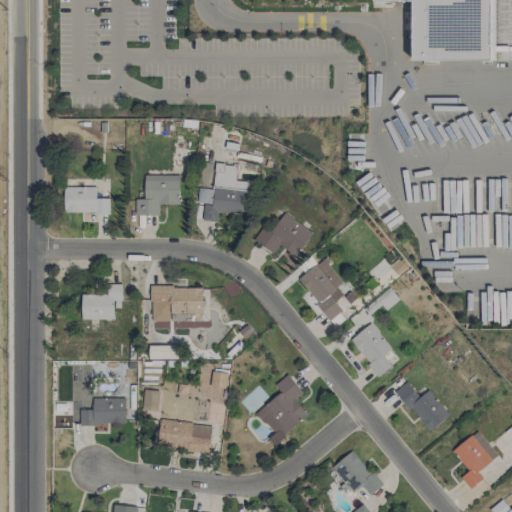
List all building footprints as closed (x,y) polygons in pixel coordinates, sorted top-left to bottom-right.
[(491,0),(491,56),(415,55),(415,1),(376,1),(376,0),(491,0)] [(242,214),(246,181),(235,180),(237,166),(215,163),(211,190),(201,188),(197,219),(216,222),(218,211),(242,214)] [(109,213),(109,198),(96,198),(95,186),(63,187),(64,213),(109,213)] [(312,233),(284,212),(270,232),(263,226),(253,239),(272,253),(279,244),(295,256),(312,233)] [(343,281),(323,258),(297,280),(330,320),(341,310),(334,302),(343,295),(336,287),(343,281)] [(114,319),(113,308),(122,308),(121,284),(104,284),(104,295),(80,295),(81,319),(114,319)] [(150,320),(183,320),(183,314),(194,314),(193,320),(202,320),(202,287),(150,286),(150,320)] [(375,307),(381,304),(384,309),(399,301),(391,288),(371,300),(375,307)] [(392,349),(369,323),(349,341),(379,376),(391,365),(383,356),(392,349)] [(176,359),(177,347),(150,346),(150,353),(156,353),(156,359),(176,359)] [(226,387),(226,372),(211,372),(211,387),(226,387)] [(302,393),(287,374),(274,385),(280,392),(262,407),(284,434),(307,415),(294,399),(302,393)] [(428,431),(448,415),(428,390),(419,397),(406,382),(395,391),(428,431)] [(142,410),(157,410),(158,390),(143,390),(142,410)] [(124,424),(124,398),(82,399),(82,409),(79,409),(79,424),(124,424)] [(208,452),(210,439),(218,440),(220,427),(160,420),(157,446),(208,452)] [(497,455),(476,430),(451,451),(468,471),(460,477),(470,489),(482,478),(477,472),(497,455)] [(361,485),(370,495),(381,485),(352,450),(331,467),(352,492),(361,485)] [(511,511),(511,507),(509,509),(502,499),(491,507),(495,511),(511,511)]
